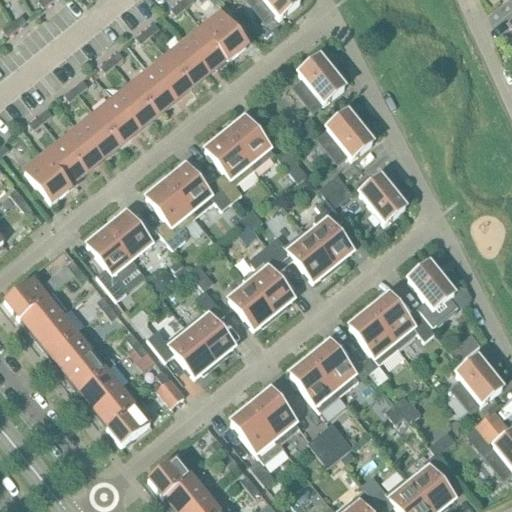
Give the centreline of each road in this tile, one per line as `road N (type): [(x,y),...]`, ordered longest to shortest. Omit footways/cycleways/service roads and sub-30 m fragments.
road 1 (residential): [(104,498),(437,223)]
road 2 (residential): [(0,286),(333,16)]
road 3 (residential): [(333,16),(437,223)]
road 4 (residential): [(0,368),(104,498)]
road 5 (residential): [(437,223),(511,366)]
